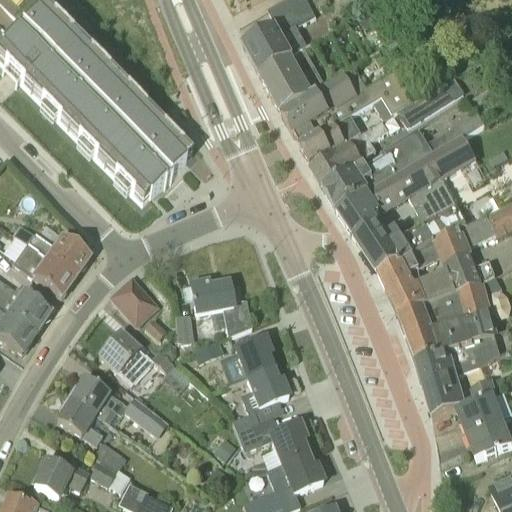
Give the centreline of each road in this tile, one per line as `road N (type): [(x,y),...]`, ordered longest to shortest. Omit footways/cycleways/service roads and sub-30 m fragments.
road 1 (residential): [(397,508),(422,484),(420,454),(380,332),(342,248),(283,239)]
road 2 (secondary): [(283,239),(397,508)]
road 3 (tertiary): [(0,451),(83,308),(130,255)]
road 4 (secondary): [(165,0),(221,135),(261,198)]
road 5 (secondary): [(261,198),(242,125),(187,0)]
road 6 (residential): [(130,255),(0,125)]
road 7 (tertiary): [(130,255),(261,198)]
